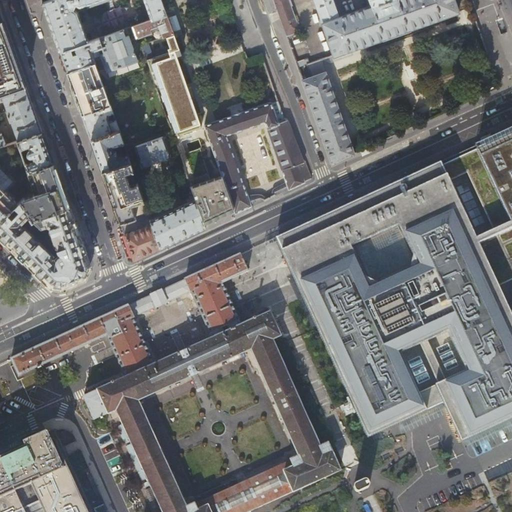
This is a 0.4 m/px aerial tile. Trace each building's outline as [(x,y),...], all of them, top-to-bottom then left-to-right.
[(161,0),(48,0),(42,2),(51,25),(60,51),(88,41),(77,10),(74,9),(75,4),(79,5),(85,3),(86,7),(107,0),(144,0),(151,19),(167,14),(161,0)] [(274,0),(280,15),(286,35),(300,31),(293,11),(289,0),(274,0)] [(334,0),(314,0),(316,3),(322,22),(340,16),(334,0)] [(455,0),(385,0),(372,5),(340,16),(322,22),(331,47),(334,55),(351,49),(370,43),(457,12),(460,11),(455,0)] [(174,33),(167,14),(151,19),(133,25),(135,31),(137,37),(161,29),(164,37),(174,33)] [(0,94),(26,86),(14,51),(2,20),(0,20),(0,94)] [(135,31),(133,25),(96,38),(91,40),(88,41),(60,51),(63,60),(67,71),(94,61),(94,62),(102,59),(104,64),(106,71),(113,69),(114,72),(115,72),(117,76),(140,68),(128,34),(135,31)] [(201,127),(201,125),(205,124),(201,114),(197,115),(193,103),(197,101),(193,89),(189,90),(179,62),(191,58),(189,52),(182,55),(180,48),(147,60),(155,84),(158,83),(160,89),(160,90),(162,90),(163,93),(161,94),(161,95),(163,94),(163,95),(161,96),(164,103),(165,102),(166,103),(164,103),(165,105),(166,105),(169,113),(168,114),(168,116),(170,115),(170,116),(168,117),(170,123),(172,123),(176,135),(201,127)] [(353,54),(351,49),(334,55),(322,60),(326,72),(326,73),(333,95),(339,93),(329,62),(353,54)] [(296,62),(298,67),(309,63),(311,63),(309,57),(296,62)] [(311,63),(309,63),(313,75),(325,71),(326,73),(326,72),(322,60),(322,59),(311,63)] [(96,66),(94,62),(94,61),(67,71),(74,93),(82,114),(109,104),(96,66)] [(325,71),(313,75),(302,80),(332,164),(354,154),(333,95),(326,73),(325,71)] [(26,86),(0,94),(0,146),(5,145),(1,133),(0,133),(0,105),(0,104),(0,103),(5,102),(19,140),(42,132),(34,108),(26,86)] [(271,102),(205,125),(221,172),(222,176),(191,186),(192,191),(203,220),(229,208),(233,206),(235,213),(267,199),(266,198),(264,196),(262,195),(261,194),(258,194),(247,195),(227,135),(265,122),(286,182),(276,187),(275,189),(274,190),(273,192),(273,195),(273,196),(311,179),(305,161),(303,161),(288,119),(285,120),(278,101),(272,103),(271,102)] [(113,114),(109,104),(82,114),(86,127),(91,140),(118,130),(115,119),(111,121),(112,122),(109,123),(107,118),(108,116),(113,114)] [(511,417),(511,128),(492,138),(385,187),(281,235),(287,248),(282,251),(286,261),(367,436),(432,407),(443,402),(461,440),(511,417)] [(123,143),(118,130),(91,140),(96,154),(102,170),(129,161),(127,155),(122,157),(122,155),(116,154),(115,151),(113,152),(111,147),(123,143)] [(42,132),(19,140),(17,141),(20,149),(29,146),(30,150),(29,151),(27,152),(27,153),(27,155),(28,156),(29,157),(31,158),(33,157),(33,159),(32,159),(30,159),(28,159),(27,158),(26,158),(23,159),(28,172),(53,163),(47,147),(42,132)] [(136,147),(143,167),(169,158),(162,137),(153,141),(153,144),(148,146),(147,143),(136,147)] [(147,212),(129,161),(102,170),(112,199),(120,222),(147,212)] [(53,163),(28,172),(28,173),(29,176),(25,178),(29,188),(29,189),(33,188),(35,194),(21,200),(30,215),(33,219),(69,208),(63,191),(56,172),(53,163)] [(0,220),(18,203),(6,190),(13,182),(0,168),(0,220)] [(192,191),(184,195),(187,202),(150,219),(152,225),(160,248),(183,237),(205,227),(203,220),(192,191)] [(30,215),(21,200),(18,203),(0,220),(0,235),(21,256),(51,285),(63,287),(73,283),(85,278),(90,266),(79,238),(69,208),(33,219),(33,220),(41,228),(47,226),(50,228),(52,234),(49,236),(48,234),(35,233),(33,235),(22,224),(30,215)] [(152,225),(150,219),(147,212),(120,222),(122,227),(124,234),(152,225)] [(160,248),(152,225),(124,234),(130,249),(133,259),(134,260),(145,255),(160,248)] [(242,253),(160,291),(166,303),(191,292),(193,296),(201,312),(213,339),(242,325),(230,299),(225,287),(223,282),(241,274),(250,270),(246,261),(242,253)] [(152,294),(158,306),(162,305),(166,303),(160,291),(157,292),(152,294)] [(158,306),(152,294),(11,359),(15,368),(20,376),(61,357),(98,339),(107,335),(114,352),(124,375),(126,378),(155,364),(154,361),(143,338),(139,329),(134,317),(147,311),(158,306)] [(242,325),(213,339),(202,343),(184,351),(168,359),(155,364),(126,378),(98,391),(84,398),(94,419),(108,413),(109,414),(116,410),(163,511),(247,511),(257,507),(340,470),(336,460),(334,456),(328,443),(320,446),(275,346),(272,339),(280,336),(275,324),(270,312),(242,325)] [(6,400),(13,417),(20,414),(18,411),(27,406),(23,397),(13,401),(12,397),(6,400)] [(92,511),(86,498),(63,447),(57,435),(55,431),(54,429),(36,437),(30,440),(24,443),(25,444),(0,455),(0,511),(92,511)] [(30,440),(36,437),(34,433),(22,439),(24,443),(30,440)] [(95,511),(109,511),(105,503),(94,508),(95,511)]
